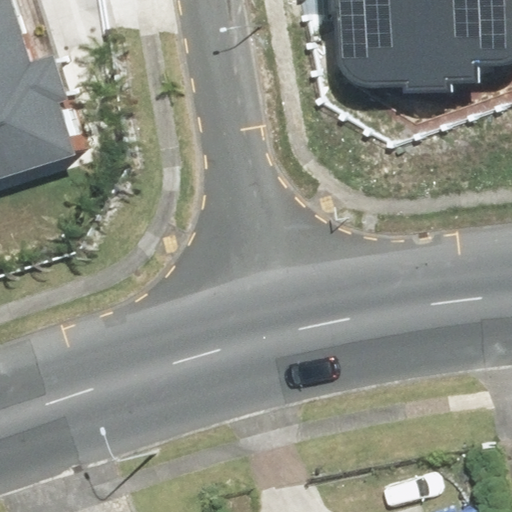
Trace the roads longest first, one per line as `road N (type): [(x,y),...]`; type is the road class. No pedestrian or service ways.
road 1 (residential): [(198,0),(249,331)]
road 2 (secondary): [(249,331),(511,284)]
road 3 (secondary): [(0,418),(249,331)]
